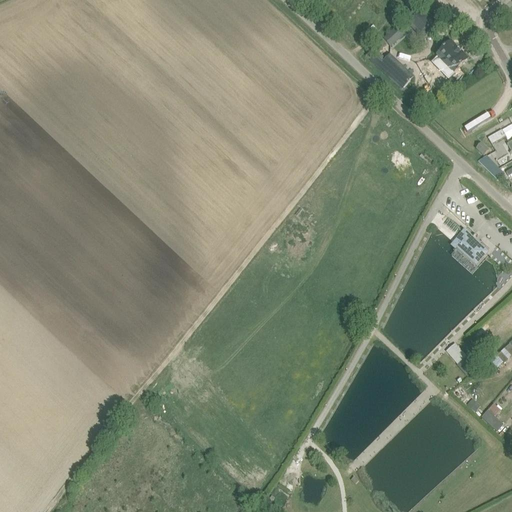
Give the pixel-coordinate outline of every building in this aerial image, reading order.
[(429,24),(432,22),(421,11),(407,24),(421,38),(432,27),(429,24)] [(397,26),(382,39),(390,48),(391,47),(404,35),(397,26)] [(450,45),(443,52),(438,57),(434,62),(440,68),(444,63),(448,67),(442,73),(449,80),(455,74),(467,62),(450,45)] [(379,53),(371,61),(399,87),(401,89),(402,90),(402,91),(403,90),(405,93),(408,90),(406,87),(414,78),(411,74),(390,55),(385,59),(379,53)] [(487,114),(462,129),(465,135),(490,119),(487,114)] [(492,143),(508,137),(505,130),(489,136),(492,143)] [(481,144),(476,149),(484,157),(489,151),(481,144)] [(487,156),(480,161),(479,161),(493,175),(500,169),(487,156)] [(500,169),(493,175),(499,181),(505,174),(500,169)] [(465,232),(453,246),(475,266),(487,252),(465,232)] [(501,352),(496,357),(503,365),(508,360),(501,352)] [(467,376),(476,368),(469,359),(459,367),(467,376)] [(478,408),(472,402),(468,407),(474,412),(478,408)]
